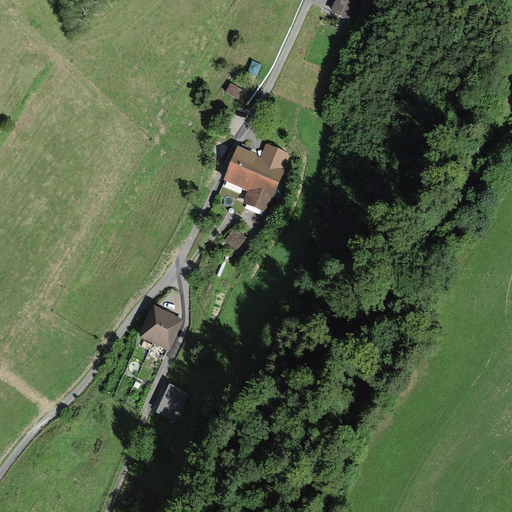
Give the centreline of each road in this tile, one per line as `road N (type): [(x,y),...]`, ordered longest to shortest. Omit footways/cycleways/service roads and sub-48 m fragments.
road 1 (track): [(172,511),(224,436),(265,396),(360,323),(380,324),(379,342)]
road 2 (track): [(177,263),(184,327),(106,511)]
